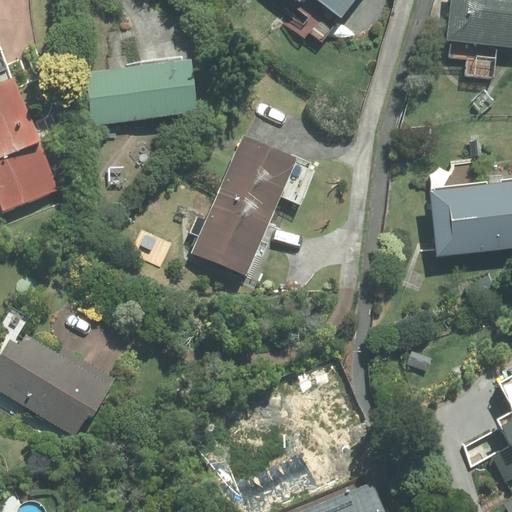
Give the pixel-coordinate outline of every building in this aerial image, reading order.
[(283,0),(291,6),(295,0),(302,0),(332,22),(348,0),(283,0)] [(511,0),(443,0),(439,45),(511,51),(511,0)] [(182,65),(81,76),(87,131),(188,119),(182,65)] [(15,81),(0,86),(0,213),(55,194),(15,81)] [(286,162),(235,141),(187,258),(239,279),(286,162)] [(511,185),(421,197),(428,260),(511,250),(511,185)] [(0,345),(0,397),(70,440),(106,381),(59,353),(52,363),(18,342),(12,352),(0,345)] [(511,511),(511,422),(493,433),(511,467),(511,498),(497,507),(499,511),(511,511)] [(371,511),(362,490),(307,511),(371,511)]
